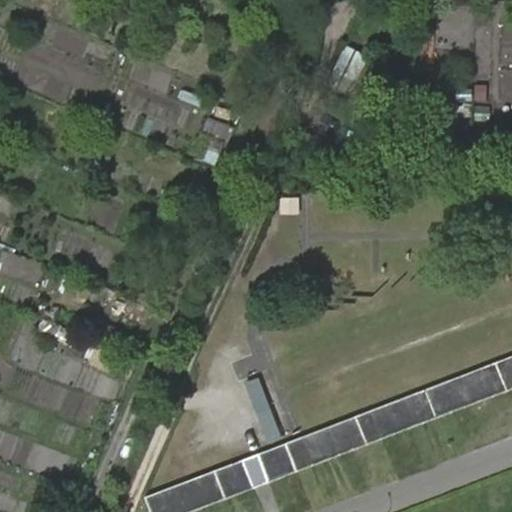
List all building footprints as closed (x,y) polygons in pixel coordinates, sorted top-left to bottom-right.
[(208,118),(202,134),(225,144),(232,127),(208,118)] [(141,328),(146,307),(123,301),(118,322),(141,328)] [(492,373),(502,402),(511,398),(511,387),(506,368),(492,373)] [(477,379),(488,408),(502,402),(492,373),(477,379)] [(462,383),(473,413),(488,408),(477,379),(462,383)] [(447,389),(458,419),(473,413),(462,383),(447,389)] [(434,394),(444,424),(458,419),(447,389),(434,394)] [(420,400),(430,429),(444,424),(434,394),(420,400)] [(407,404),(417,434),(430,429),(420,400),(407,404)] [(393,410),(403,440),(417,434),(407,404),(393,410)] [(379,415),(389,445),(403,440),(393,410),(379,415)] [(362,421),(373,451),(389,445),(379,415),(362,421)] [(348,426),(358,456),(373,451),(362,421),(348,426)] [(335,431),(346,461),(358,456),(348,426),(335,431)] [(321,436),(332,466),(346,461),(335,431),(321,436)] [(307,441),(318,471),(332,466),(321,436),(307,441)] [(292,447),(303,477),(318,471),(307,441),(292,447)] [(279,452),(290,482),(303,477),(292,447),(279,452)] [(265,457),(276,487),(290,482),(279,452),(265,457)] [(251,462),(262,492),(276,487),(265,457),(251,462)] [(237,467),(248,498),(262,492),(251,462),(237,467)] [(224,472),(234,503),(248,498),(237,467),(224,472)] [(210,478),(221,508),(234,503),(224,472),(210,478)] [(194,483),(205,511),(209,511),(221,508),(210,478),(194,483)] [(182,488),(190,511),(205,511),(194,483),(182,488)] [(190,511),(182,488),(167,493),(174,511),(190,511)] [(174,511),(167,493),(153,498),(158,511),(174,511)]
